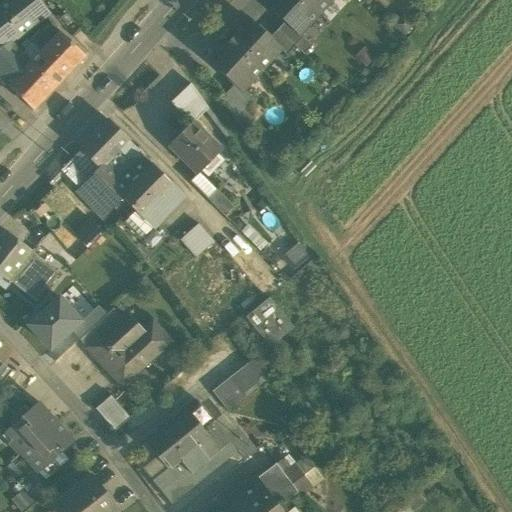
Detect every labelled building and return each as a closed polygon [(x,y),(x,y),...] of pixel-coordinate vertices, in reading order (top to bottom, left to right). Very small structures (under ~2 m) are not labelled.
[(0,44),(1,46),(3,48),(9,43),(47,14),(36,0),(7,0),(0,6),(0,44)] [(300,34),(318,14),(303,0),(269,0),(266,3),(285,21),(299,34),(300,34)] [(303,0),(318,14),(331,0),(303,0)] [(347,3),(343,0),(331,0),(318,14),(328,23),(347,3)] [(402,13),(390,26),(403,37),(415,24),(402,13)] [(239,32),(230,41),(261,70),(280,50),(280,49),(269,39),(247,18),(236,30),(239,32)] [(285,21),(277,30),(295,47),(303,55),(312,46),(300,34),(299,34),(285,21)] [(32,44),(41,52),(60,33),(53,22),(32,44)] [(286,56),(295,47),(277,30),(269,39),(280,49),(280,50),(286,56)] [(21,54),(9,43),(3,48),(1,46),(0,47),(0,77),(9,86),(33,111),(84,56),(73,46),(75,44),(71,41),(70,42),(60,33),(41,52),(30,63),(21,54)] [(243,90),(261,70),(230,41),(222,51),(219,48),(209,60),(235,84),(242,90),(243,90)] [(31,43),(21,54),(30,63),(41,52),(32,44),(31,43)] [(375,57),(364,47),(354,58),(365,68),(375,57)] [(221,99),(242,129),(254,116),(246,108),(253,100),(243,90),(242,90),(235,84),(221,99)] [(192,123),(193,123),(208,109),(190,85),(170,104),(191,123),(192,123)] [(106,165),(118,178),(142,154),(108,120),(80,149),(100,168),(100,167),(102,169),(106,165)] [(170,146),(198,174),(221,151),(193,123),(192,123),(191,123),(170,146)] [(89,180),(100,168),(80,149),(69,161),(89,180)] [(122,197),(136,210),(153,228),(184,196),(153,165),(125,193),(122,196),(123,197),(122,197)] [(84,185),(109,212),(122,197),(123,197),(122,196),(125,193),(102,169),(100,167),(100,168),(89,180),(84,185)] [(215,191),(198,174),(190,182),(207,199),(215,191)] [(109,212),(84,185),(76,192),(102,219),(109,212)] [(207,199),(224,216),(233,206),(216,189),(215,191),(207,199)] [(141,240),(153,228),(136,210),(124,222),(141,240)] [(90,218),(73,235),(87,249),(104,232),(90,218)] [(180,240),(188,249),(206,233),(198,224),(180,240)] [(247,225),(240,232),(259,252),(266,245),(247,225)] [(153,228),(141,240),(150,248),(162,236),(153,228)] [(0,274),(10,282),(33,252),(4,230),(0,235),(0,274)] [(213,242),(206,233),(188,249),(196,258),(213,242)] [(298,243),(281,257),(293,271),(310,257),(298,243)] [(98,245),(78,265),(85,271),(105,251),(98,245)] [(10,282),(24,293),(47,263),(33,252),(10,282)] [(58,272),(47,263),(24,293),(35,302),(58,272)] [(0,286),(4,290),(10,282),(0,274),(0,286)] [(50,349),(71,331),(81,321),(60,298),(29,326),(50,349)] [(269,298),(245,318),(269,348),(293,327),(269,298)] [(98,307),(81,321),(71,331),(79,340),(106,315),(98,307)] [(79,340),(87,349),(87,348),(121,317),(120,317),(113,309),(106,315),(79,340)] [(87,348),(121,386),(170,342),(155,325),(144,336),(124,314),(120,317),(121,317),(87,348)] [(231,410),(266,381),(249,361),(214,391),(231,410)] [(0,386),(12,371),(2,364),(0,366),(0,386)] [(311,378),(291,394),(300,404),(310,396),(319,388),(311,378)] [(12,385),(0,399),(0,403),(8,410),(21,392),(12,385)] [(95,409),(113,430),(128,417),(110,396),(95,409)] [(310,396),(300,404),(307,414),(318,405),(310,396)] [(7,415),(15,424),(33,408),(24,399),(7,415)] [(152,481),(170,503),(237,450),(226,436),(213,420),(198,402),(147,443),(158,457),(168,468),(152,481)] [(19,455),(21,453),(56,422),(39,403),(33,408),(15,424),(6,432),(13,440),(8,443),(19,455)] [(223,413),(213,420),(226,436),(235,429),(223,413)] [(73,441),(56,422),(21,453),(38,472),(73,441)] [(13,440),(6,432),(0,424),(0,443),(3,448),(8,443),(13,440)] [(237,450),(244,460),(254,451),(235,429),(226,436),(237,450)] [(275,464),(282,472),(293,463),(287,455),(275,464)] [(305,455),(293,463),(312,489),(324,480),(305,455)] [(143,469),(152,481),(168,468),(158,457),(143,469)] [(293,463),(282,472),(297,493),(301,497),(312,489),(293,463)] [(256,478),(277,507),(297,493),(282,472),(275,464),(256,478)] [(63,480),(72,491),(87,479),(88,480),(93,477),(83,465),(63,480)] [(103,491),(93,477),(88,480),(99,494),(103,491)] [(235,497),(231,500),(239,511),(280,511),(277,507),(256,478),(234,495),(235,497)] [(113,511),(117,509),(103,491),(99,494),(88,480),(87,479),(72,491),(52,507),(56,511),(113,511)] [(24,490),(11,500),(20,511),(22,511),(34,502),(24,490)] [(416,492),(392,511),(412,511),(424,501),(416,492)] [(239,511),(231,500),(227,504),(225,501),(210,511),(239,511)]
